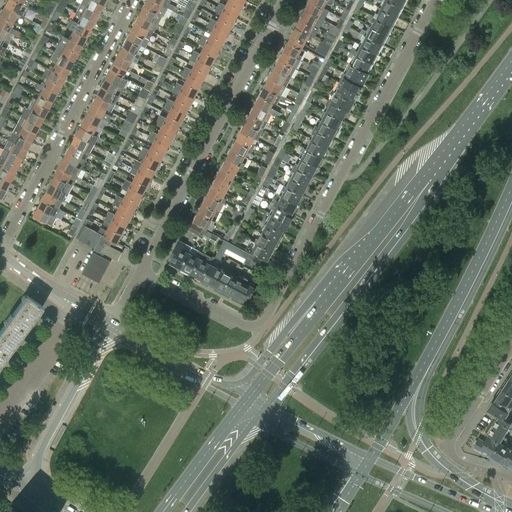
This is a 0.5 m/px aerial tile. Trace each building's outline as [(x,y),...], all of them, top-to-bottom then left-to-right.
[(5,3),(3,7),(19,16),(22,11),(24,13),(27,8),(21,5),(11,0),(5,0),(4,3),(5,3)] [(11,0),(21,5),(27,8),(30,2),(31,2),(31,0),(11,0)] [(53,10),(57,1),(55,0),(52,0),(52,1),(48,0),(47,0),(45,5),(53,10)] [(81,0),(80,4),(82,5),(98,13),(100,9),(102,9),(103,6),(92,0),(81,0)] [(146,2),(144,5),(157,12),(163,15),(162,16),(164,17),(168,8),(165,6),(153,0),(147,0),(147,2),(146,2)] [(153,0),(165,6),(168,8),(173,11),(174,11),(176,6),(170,3),(171,0),(153,0)] [(229,0),(229,2),(242,9),(244,6),(243,4),(245,1),(244,0),(229,0)] [(349,0),(345,8),(350,11),(354,2),(351,0),(349,0)] [(378,0),(381,1),(384,2),(381,8),(397,16),(400,11),(399,10),(401,7),(388,0),(378,0)] [(307,7),(306,10),(322,18),(324,20),(329,11),(323,8),(309,1),(307,6),(307,7)] [(219,2),(217,6),(221,8),(237,17),(239,13),(240,13),(242,9),(229,2),(227,6),(219,2)] [(60,3),(55,12),(59,14),(61,14),(65,6),(60,3)] [(80,4),(75,11),(81,14),(95,22),(97,18),(96,17),(98,13),(82,5),(80,4)] [(42,11),(50,15),(53,10),(45,5),(42,11)] [(143,10),(141,14),(158,23),(160,20),(162,16),(163,15),(157,12),(144,5),(142,9),(143,10)] [(217,6),(214,11),(222,15),(220,18),(234,25),(236,22),(235,21),(237,17),(221,8),(217,6)] [(0,10),(0,16),(11,23),(14,18),(17,20),(19,16),(3,7),(2,11),(0,10)] [(186,7),(182,15),(185,16),(185,17),(188,19),(191,13),(193,11),(189,9),(186,7)] [(341,17),(345,19),(350,11),(345,8),(340,17),(341,18),(341,17)] [(376,11),(373,15),(391,25),(393,21),(395,21),(397,16),(381,8),(378,13),(376,11)] [(302,14),(300,19),(313,26),(319,29),(324,20),(322,18),(306,10),(304,14),(302,14)] [(75,11),(71,19),(74,21),(90,29),(92,25),(93,25),(95,22),(81,14),(75,11)] [(370,13),(367,18),(374,22),(371,26),(387,35),(390,30),(389,29),(391,25),(373,15),(370,13)] [(138,17),(136,21),(149,28),(154,30),(155,31),(157,26),(158,23),(141,14),(139,17),(138,17)] [(42,20),(40,25),(39,26),(43,28),(48,18),(42,15),(40,19),(42,20)] [(181,15),(177,23),(180,25),(181,25),(184,27),(188,19),(185,17),(185,16),(182,15),(181,15)] [(0,27),(10,33),(13,34),(15,30),(9,27),(11,23),(0,16),(0,27)] [(336,26),(340,28),(345,19),(341,17),(341,18),(336,26)] [(69,18),(65,27),(73,31),(86,38),(88,34),(88,33),(90,29),(74,21),(71,19),(69,18)] [(211,18),(208,22),(212,24),(228,33),(230,29),(232,29),(234,25),(220,18),(218,22),(211,18)] [(298,25),(296,27),(313,36),(312,37),(314,38),(319,29),(313,26),(300,19),(297,24),(298,25)] [(135,25),(133,29),(150,38),(154,30),(149,28),(136,21),(134,24),(135,25)] [(208,22),(206,27),(213,31),(212,34),(225,41),(227,38),(226,37),(228,33),(212,24),(208,22)] [(39,36),(43,28),(39,26),(40,25),(35,23),(31,32),(39,36)] [(177,23),(173,31),(176,33),(180,35),(184,27),(181,25),(180,25),(177,23)] [(340,28),(336,26),(336,27),(332,25),(328,33),(332,35),(336,37),(340,28)] [(362,29),(360,33),(363,35),(381,44),(383,40),(385,40),(387,35),(371,26),(368,32),(362,29)] [(0,38),(2,40),(8,43),(11,38),(13,34),(10,33),(0,27),(0,38)] [(51,29),(47,27),(44,33),(51,37),(54,32),(54,31),(51,29)] [(292,36),(289,41),(296,45),(298,41),(304,44),(307,38),(311,40),(312,37),(313,36),(296,27),(295,31),(293,31),(291,35),(292,36)] [(129,33),(127,37),(145,47),(150,38),(133,29),(130,33),(129,33)] [(64,32),(63,35),(65,37),(81,45),(83,42),(84,42),(86,38),(73,31),(70,35),(67,34),(64,32)] [(323,42),(331,46),(336,37),(332,35),(328,33),(323,42)] [(202,34),(200,38),(204,40),(220,49),(222,45),(223,45),(225,41),(212,34),(210,38),(202,34)] [(48,38),(43,35),(39,43),(42,45),(44,46),(48,38)] [(61,39),(58,43),(60,44),(64,46),(78,54),(80,50),(79,49),(81,45),(65,37),(63,35),(61,39)] [(364,40),(361,45),(377,54),(380,49),(379,48),(381,44),(363,35),(361,39),(364,40)] [(126,42),(124,46),(141,55),(145,47),(127,37),(125,41),(126,42)] [(0,50),(3,52),(8,43),(2,40),(0,38),(0,50)] [(200,38),(198,43),(205,47),(203,50),(217,57),(219,54),(218,53),(220,49),(204,40),(200,38)] [(315,51),(323,55),(326,56),(331,46),(323,42),(320,40),(315,51)] [(285,48),(284,50),(300,59),(302,56),(305,50),(302,48),(304,44),(298,41),(296,45),(289,41),(288,43),(287,43),(285,47),(285,48)] [(41,48),(42,45),(39,43),(37,46),(36,48),(34,51),(38,53),(41,48)] [(58,43),(54,51),(57,53),(73,61),(75,57),(76,57),(78,54),(64,46),(60,44),(58,43)] [(29,54),(34,46),(30,44),(28,48),(26,47),(24,51),(29,54)] [(352,47),(350,51),(353,53),(371,63),(373,59),(375,59),(377,54),(361,45),(358,50),(356,50),(352,47)] [(120,50),(119,53),(132,61),(137,63),(139,58),(141,55),(124,46),(122,50),(120,50)] [(194,50),(192,54),(195,56),(211,65),(213,61),(215,61),(217,57),(203,50),(201,54),(194,50)] [(281,54),(278,59),(292,66),(296,68),(299,62),(300,59),(284,50),(282,54),(281,54)] [(54,51),(49,60),(55,63),(56,62),(70,69),(72,66),(71,65),(73,61),(57,53),(54,51)] [(350,51),(348,55),(354,58),(351,64),(368,72),(370,68),(369,66),(371,63),(353,53),(350,51)] [(117,58),(115,62),(131,70),(132,68),(129,66),(132,61),(119,53),(117,57),(117,58)] [(192,54),(189,59),(196,63),(195,66),(208,74),(210,70),(209,69),(211,65),(195,56),(192,54)] [(163,67),(167,58),(164,57),(163,57),(160,55),(156,63),(163,67)] [(324,59),(320,57),(317,62),(313,60),(311,65),(319,69),(324,59)] [(276,65),(275,68),(291,77),(293,73),(296,68),(292,66),(278,59),(276,64),(276,65)] [(50,66),(48,68),(64,77),(66,73),(68,73),(70,69),(56,62),(55,63),(53,67),(50,66)] [(112,65),(110,69),(124,76),(127,78),(129,73),(131,70),(115,62),(114,65),(112,65)] [(159,75),(163,67),(156,63),(151,71),(159,75)] [(351,64),(346,73),(363,82),(368,73),(368,72),(351,64)] [(308,70),(316,74),(319,69),(311,65),(308,70)] [(185,66),(183,70),(187,72),(203,81),(205,77),(206,77),(208,74),(195,66),(193,70),(185,66)] [(46,67),(41,76),(47,79),(47,78),(61,85),(63,82),(62,80),(64,77),(48,68),(46,67)] [(271,73),(269,77),(282,85),(286,86),(289,81),(291,77),(275,68),(272,73),(271,73)] [(16,69),(11,79),(15,81),(20,71),(16,69)] [(109,74),(107,78),(123,86),(125,87),(129,79),(127,78),(124,76),(110,69),(108,72),(109,74)] [(183,70),(180,75),(188,79),(186,82),(200,90),(202,86),(201,85),(203,81),(187,72),(183,70)] [(321,72),(317,81),(321,83),(325,74),(321,72)] [(346,73),(341,83),(358,92),(363,82),(346,73)] [(309,76),(304,84),(309,87),(314,78),(309,76)] [(267,84),(265,87),(281,96),(281,95),(283,91),(286,86),(282,85),(269,77),(266,82),(267,84)] [(41,82),(40,85),(56,93),(58,89),(59,89),(61,85),(47,78),(47,79),(44,84),(41,82)] [(104,81),(102,85),(115,92),(120,95),(125,87),(123,86),(107,78),(105,81),(104,81)] [(177,82),(174,86),(178,88),(194,97),(196,93),(198,93),(200,90),(186,82),(184,86),(177,82)] [(35,87),(34,88),(39,90),(39,89),(40,90),(38,94),(52,102),(54,99),(53,97),(56,93),(40,85),(37,83),(35,87)] [(341,83),(337,91),(354,100),(358,92),(341,83)] [(16,86),(13,91),(19,95),(23,87),(17,84),(16,86)] [(303,84),(299,93),(304,96),(309,87),(304,84),(304,85),(303,84)] [(101,90),(99,94),(114,102),(116,103),(120,95),(115,92),(102,85),(100,89),(101,90)] [(174,86),(172,91),(179,95),(178,98),(191,106),(193,102),(192,101),(194,97),(178,88),(174,86)] [(146,99),(150,91),(146,88),(146,89),(143,87),(139,95),(146,99)] [(262,90),(259,95),(273,102),(277,104),(279,99),(283,101),(286,97),(281,95),(281,96),(265,87),(263,90),(262,90)] [(13,91),(10,97),(18,101),(21,95),(19,95),(13,91)] [(311,102),(315,93),(312,91),(307,100),(311,102)] [(337,91),(332,101),(348,110),(349,110),(354,100),(337,91)] [(296,98),(294,102),(296,103),(300,105),(304,96),(299,93),(296,98)] [(33,98),(31,101),(47,109),(49,106),(50,106),(52,102),(38,94),(35,99),(33,98)] [(95,97),(93,101),(107,108),(106,110),(111,112),(116,103),(114,102),(99,94),(97,97),(95,97)] [(142,106),(146,99),(139,95),(134,102),(142,106)] [(257,101),(256,104),(272,113),(277,116),(279,112),(274,109),(270,107),(273,102),(259,95),(257,100),(257,101)] [(168,98),(166,103),(170,105),(186,113),(188,109),(189,109),(191,106),(178,98),(176,102),(168,98)] [(30,104),(27,109),(30,110),(44,118),(46,114),(45,113),(47,109),(31,101),(30,104)] [(92,106),(90,110),(106,118),(110,120),(112,117),(104,113),(106,110),(107,108),(93,101),(92,105),(92,106)] [(326,105),(324,109),(342,119),(344,115),(345,114),(348,110),(332,101),(329,107),(326,105)] [(134,102),(130,111),(137,115),(142,106),(134,102)] [(166,103),(163,107),(171,111),(169,114),(183,122),(185,118),(184,117),(186,113),(170,105),(166,103)] [(296,103),(291,112),(295,114),(300,105),(296,103)] [(252,108),(250,112),(264,120),(267,122),(270,116),(272,113),(256,104),(254,108),(252,108)] [(4,107),(0,115),(1,115),(4,117),(8,109),(4,107)] [(25,108),(20,116),(23,117),(39,125),(41,121),(42,121),(44,118),(30,110),(27,109),(25,108)] [(324,115),(322,120),(338,129),(340,124),(340,123),(342,119),(324,109),(322,113),(324,115)] [(87,114),(85,118),(98,125),(103,127),(104,124),(107,126),(110,120),(106,118),(90,110),(88,114),(87,114)] [(307,113),(302,110),(297,119),(302,122),(307,113)] [(130,111),(125,119),(133,123),(137,115),(130,111)] [(248,119),(246,122),(262,131),(264,127),(267,122),(264,120),(250,112),(247,118),(248,119)] [(291,112),(286,120),(290,122),(295,114),(291,112)] [(160,114),(157,119),(161,121),(177,129),(179,125),(181,125),(183,122),(169,114),(167,118),(160,114)] [(20,116),(16,123),(22,126),(36,134),(38,130),(37,129),(39,125),(23,117),(20,116)] [(83,122),(81,126),(97,135),(99,135),(103,127),(98,125),(85,118),(83,121),(83,122)] [(122,126),(129,130),(133,123),(125,119),(122,126)] [(177,129),(161,121),(157,119),(155,123),(162,127),(161,131),(174,138),(176,134),(175,133),(177,129)] [(297,131),(302,122),(297,119),(292,129),(297,131)] [(283,126),(281,130),(285,132),(287,129),(290,122),(286,120),(283,126)] [(316,125),(314,128),(332,138),(334,134),(335,134),(338,129),(322,120),(318,126),(316,125)] [(243,126),(240,131),(254,138),(257,140),(261,134),(262,131),(246,122),(244,126),(243,126)] [(16,123),(12,131),(14,133),(30,141),(32,137),(34,137),(36,134),(22,126),(16,123)] [(78,130),(76,134),(90,141),(94,143),(99,135),(97,135),(81,126),(79,130),(78,130)] [(119,133),(126,137),(129,130),(122,126),(121,127),(122,128),(119,133)] [(138,130),(134,128),(131,133),(135,135),(138,136),(141,132),(138,130)] [(314,128),(312,133),(314,134),(312,138),(328,147),(331,142),(330,141),(332,138),(314,128)] [(151,130),(149,135),(153,137),(169,145),(171,141),(172,141),(174,138),(161,131),(159,134),(151,130)] [(12,131),(7,140),(13,143),(27,150),(29,147),(28,145),(30,141),(14,133),(12,131)] [(238,137),(237,140),(253,148),(255,144),(252,142),(254,138),(240,131),(238,136),(238,137)] [(75,139),(73,142),(89,151),(90,152),(94,143),(90,141),(76,134),(74,138),(75,139)] [(169,145),(153,137),(149,135),(146,140),(154,143),(152,147),(166,154),(168,150),(167,149),(169,145)] [(306,143),(304,147),(322,156),(324,152),(326,152),(328,147),(312,138),(309,145),(306,143)] [(7,140),(4,147),(6,149),(22,157),(24,154),(25,154),(27,150),(13,143),(7,140)] [(233,144),(231,148),(245,156),(248,150),(251,152),(253,148),(237,140),(235,144),(233,144)] [(70,146),(68,150),(81,157),(86,160),(90,152),(89,151),(73,142),(71,146),(70,146)] [(140,151),(144,153),(160,161),(162,157),(164,157),(166,154),(152,147),(150,150),(143,146),(140,151)] [(3,148),(0,153),(0,155),(5,158),(19,166),(20,162),(20,161),(22,157),(6,149),(4,147),(3,148)] [(302,151),(299,156),(302,158),(318,166),(320,161),(320,160),(322,156),(304,147),(302,151)] [(229,155),(227,158),(243,166),(245,163),(248,157),(245,156),(231,148),(228,153),(229,155)] [(277,156),(277,157),(282,160),(286,153),(287,151),(281,148),(277,156)] [(66,155),(65,158),(80,167),(82,167),(86,160),(81,157),(68,150),(66,153),(66,155)] [(158,165),(160,161),(144,153),(140,151),(138,156),(145,160),(144,163),(157,170),(159,166),(158,165)] [(108,154),(105,159),(107,160),(112,163),(115,158),(108,154)] [(0,155),(0,166),(13,173),(15,169),(17,169),(19,166),(5,158),(0,155)] [(296,162),(294,166),(312,175),(314,171),(315,171),(318,166),(302,158),(299,156),(296,162)] [(277,157),(272,166),(277,169),(282,160),(277,157)] [(61,163),(59,166),(75,175),(76,175),(77,176),(82,167),(80,167),(65,158),(62,163),(61,163)] [(224,161),(221,166),(235,173),(238,168),(242,170),(243,166),(227,158),(225,161),(224,161)] [(105,159),(102,165),(104,166),(103,169),(104,169),(108,171),(112,163),(107,160),(105,159)] [(136,159),(132,167),(136,169),(152,177),(154,174),(155,173),(157,170),(144,163),(136,159)] [(258,174),(262,176),(267,168),(261,165),(256,174),(258,175),(258,174)] [(0,176),(10,182),(12,178),(11,177),(13,173),(0,166),(0,176)] [(58,171),(56,175),(73,184),(77,176),(76,175),(75,175),(59,166),(57,170),(58,171)] [(219,172),(218,175),(234,184),(236,180),(232,178),(235,173),(221,166),(219,171),(219,172)] [(270,170),(267,175),(271,177),(273,178),(277,169),(272,166),(270,170)] [(292,170),(289,175),(292,176),(308,185),(311,180),(310,179),(312,175),(294,166),(292,170)] [(152,177),(136,169),(132,167),(129,172),(137,175),(135,179),(149,186),(151,182),(150,181),(152,177)] [(253,184),(254,184),(257,186),(262,176),(258,174),(258,175),(256,179),(253,184)] [(52,179),(50,183),(64,190),(69,192),(73,184),(56,175),(54,179),(52,179)] [(214,179),(212,184),(226,191),(229,186),(232,188),(234,184),(218,175),(216,179),(214,179)] [(262,184),(262,185),(267,188),(270,184),(273,178),(271,177),(267,175),(262,184)] [(0,186),(5,189),(7,185),(8,185),(10,182),(0,176),(0,186)] [(98,176),(94,184),(99,187),(103,179),(99,177),(98,176)] [(286,180),(284,184),(302,194),(304,190),(305,190),(308,185),(292,176),(289,182),(286,180)] [(124,183),(127,185),(143,193),(145,190),(147,190),(149,186),(135,179),(133,182),(126,179),(124,183)] [(49,187),(47,191),(63,199),(63,200),(64,201),(69,192),(64,190),(50,183),(49,186),(49,187)] [(143,193),(127,185),(124,183),(121,188),(128,192),(127,195),(140,202),(142,198),(141,197),(143,193)] [(94,184),(90,192),(95,195),(99,187),(94,184)] [(210,190),(208,193),(225,202),(227,198),(223,196),(226,191),(212,184),(209,189),(210,190)] [(284,184),(282,189),(285,191),(282,195),(298,204),(301,199),(300,198),(302,194),(284,184)] [(260,189),(257,193),(263,197),(267,188),(262,185),(260,189)] [(44,195),(42,199),(59,208),(63,200),(63,199),(47,191),(45,195),(44,195)] [(90,192),(85,201),(91,204),(95,195),(90,192)] [(100,192),(97,197),(99,198),(101,199),(107,202),(110,197),(104,194),(100,192)] [(242,201),(248,204),(253,194),(249,192),(246,198),(244,197),(242,201)] [(205,197),(202,202),(216,209),(220,211),(222,206),(225,202),(208,193),(206,197),(205,197)] [(254,200),(252,203),(258,206),(263,197),(257,193),(254,200)] [(276,200),(275,203),(292,212),(294,209),(295,209),(298,204),(282,195),(279,194),(277,199),(276,200)] [(117,195),(115,199),(119,201),(135,209),(137,206),(138,206),(140,202),(127,195),(125,199),(117,195)] [(41,204),(39,207),(58,217),(62,209),(59,208),(42,199),(40,202),(41,204)] [(135,209),(119,201),(115,199),(112,204),(120,208),(118,211),(132,218),(134,214),(133,213),(135,209)] [(85,201),(81,208),(87,211),(91,204),(85,201)] [(200,208),(199,211),(215,220),(217,216),(220,211),(216,209),(202,202),(200,207),(200,208)] [(273,207),(270,212),(272,214),(289,223),(293,216),(291,215),(292,212),(275,203),(273,207)] [(34,216),(53,226),(58,217),(39,207),(37,211),(35,212),(34,214),(35,215),(34,216)] [(81,208),(76,217),(82,220),(87,211),(81,208)] [(238,221),(243,212),(239,209),(239,210),(236,209),(232,217),(238,221)] [(109,211),(107,215),(126,226),(128,222),(130,222),(132,218),(118,211),(116,215),(109,211)] [(195,215),(193,220),(194,221),(207,227),(212,230),(215,225),(213,224),(215,220),(199,211),(197,215),(195,215)] [(266,218),(265,222),(282,231),(284,229),(286,230),(289,223),(272,214),(269,220),(266,218)] [(104,220),(111,224),(110,227),(123,234),(125,231),(124,229),(126,226),(107,215),(104,220)] [(76,217),(72,225),(78,228),(82,220),(76,217)] [(83,224),(86,225),(90,228),(94,222),(86,218),(83,224)] [(187,230),(198,236),(200,232),(202,228),(191,222),(187,230)] [(265,222),(262,226),(265,227),(263,232),(279,241),(281,236),(280,235),(282,231),(265,222)] [(83,224),(75,238),(78,239),(86,225),(83,224)] [(72,225),(68,234),(73,237),(78,228),(72,225)] [(90,228),(86,225),(78,239),(78,240),(94,248),(93,252),(102,257),(104,253),(118,260),(122,252),(115,248),(118,242),(102,233),(101,234),(98,232),(90,228)] [(121,238),(123,234),(110,227),(107,231),(100,227),(98,232),(101,234),(102,233),(118,242),(120,238),(121,238)] [(229,240),(234,230),(230,228),(227,234),(226,233),(224,237),(229,240)] [(241,233),(237,231),(232,242),(236,244),(241,233)] [(257,236),(255,240),(272,250),(275,246),(276,246),(279,241),(263,232),(260,231),(257,236)] [(210,238),(209,241),(214,244),(218,237),(212,233),(210,238)] [(173,256),(170,261),(175,264),(175,266),(181,269),(189,252),(183,249),(186,243),(179,239),(176,245),(171,255),(173,256)] [(251,239),(246,248),(252,252),(267,260),(272,250),(255,240),(254,241),(251,239)] [(233,245),(224,240),(215,257),(220,260),(226,249),(230,251),(233,245)] [(244,250),(233,245),(230,251),(241,256),(244,250)] [(189,252),(181,269),(186,271),(188,271),(192,273),(202,252),(198,250),(195,255),(189,252)] [(244,250),(241,256),(245,259),(244,262),(254,268),(255,266),(263,270),(267,262),(255,256),(254,256),(244,250)] [(202,252),(192,273),(195,275),(196,277),(201,279),(210,263),(204,260),(207,255),(202,252)] [(210,263),(201,279),(206,282),(208,282),(213,284),(221,269),(211,263),(210,263)] [(221,269),(213,284),(217,286),(217,288),(223,291),(231,274),(221,269)] [(231,274),(223,291),(228,294),(230,293),(238,297),(238,299),(242,301),(244,301),(245,301),(249,293),(250,294),(251,294),(255,287),(253,286),(246,282),(247,279),(248,278),(239,274),(237,277),(231,274)] [(502,282),(495,296),(502,299),(507,287),(508,285),(502,282)] [(24,331),(42,307),(26,295),(8,320),(24,331)] [(0,330),(0,350),(7,355),(24,331),(8,320),(0,330)] [(511,395),(511,380),(507,378),(501,388),(511,395)] [(511,395),(501,388),(494,398),(511,409),(511,395)] [(511,411),(511,409),(494,398),(486,411),(492,415),(495,412),(504,418),(508,413),(511,414),(511,411)] [(495,412),(492,415),(497,418),(484,442),(478,439),(473,447),(489,457),(491,455),(511,467),(511,423),(504,418),(495,412)]
